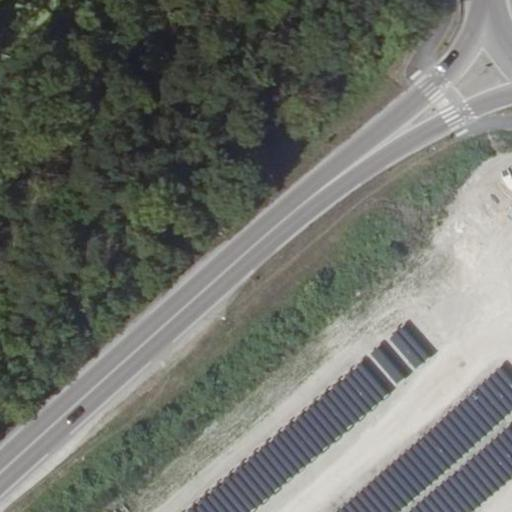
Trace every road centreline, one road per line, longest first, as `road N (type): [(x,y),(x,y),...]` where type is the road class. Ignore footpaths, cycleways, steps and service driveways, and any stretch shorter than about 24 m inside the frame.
road 1 (secondary): [(486,0),(451,74),(266,227),(160,333)]
road 2 (secondary): [(160,333),(372,171),(456,117),(511,101)]
road 3 (secondary): [(0,473),(160,333)]
